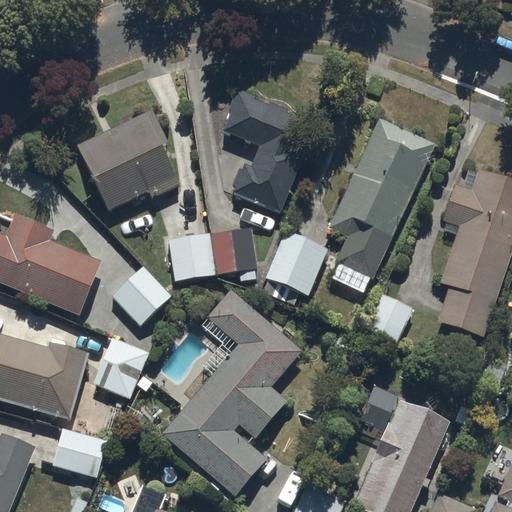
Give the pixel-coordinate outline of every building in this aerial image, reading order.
[(233,110),(223,131),(259,145),(251,166),(244,164),(232,192),(280,214),(320,123),(237,88),(228,108),(233,110)] [(151,110),(78,144),(109,210),(148,190),(152,197),(181,185),(162,145),(166,143),(151,110)] [(380,118),(328,227),(347,235),(335,261),(373,279),(435,143),(380,118)] [(452,284),(440,319),(482,333),(511,240),(511,178),(476,167),(470,185),(455,180),(442,220),(459,226),(442,281),(452,284)] [(0,284),(79,318),(103,260),(51,238),(55,229),(14,212),(8,234),(0,230),(0,284)] [(251,227),(167,238),(163,238),(165,251),(169,250),(173,279),(238,270),(239,280),(256,278),(254,268),(256,268),(251,227)] [(326,247),(282,230),(264,276),(278,281),(272,295),(295,304),(300,291),(308,294),(326,247)] [(141,266),(111,295),(140,325),(170,295),(141,266)] [(238,344),(161,433),(235,495),(267,459),(234,429),(239,424),(255,437),(286,400),(272,387),(304,349),(230,289),(205,317),(238,344)] [(368,322),(399,337),(413,308),(382,293),(368,322)] [(0,399),(68,419),(91,352),(52,341),(50,347),(0,333),(0,399)] [(148,352),(111,336),(92,381),(129,397),(148,352)] [(400,401),(354,503),(373,511),(408,511),(450,421),(400,401)] [(107,439),(62,427),(51,465),(96,477),(107,439)] [(0,511),(7,511),(34,448),(1,434),(0,436),(0,511)] [(495,500),(490,511),(511,511),(511,465),(499,494),(509,500),(506,505),(495,500)] [(474,511),(476,509),(437,491),(427,511),(474,511)]
